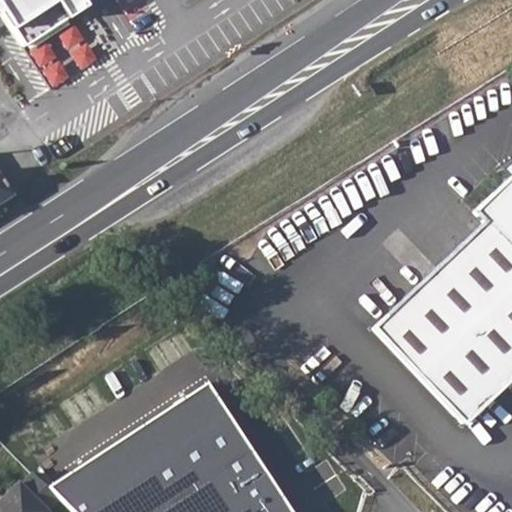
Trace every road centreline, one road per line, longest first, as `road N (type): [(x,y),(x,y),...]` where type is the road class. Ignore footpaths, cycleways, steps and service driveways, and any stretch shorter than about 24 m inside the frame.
road 1 (primary): [(150,175),(236,135),(449,0)]
road 2 (primary): [(378,0),(150,175)]
road 3 (primary): [(0,271),(150,175)]
